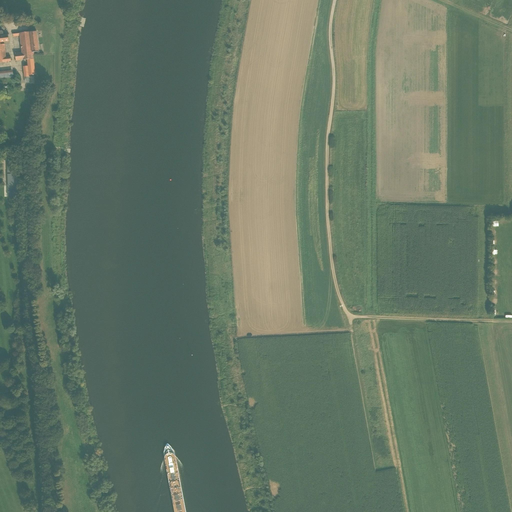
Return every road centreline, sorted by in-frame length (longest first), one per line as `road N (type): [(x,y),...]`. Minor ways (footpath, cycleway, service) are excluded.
road 1 (track): [(511,322),(345,310),(327,181),(334,0)]
road 2 (track): [(33,511),(20,268),(6,188)]
